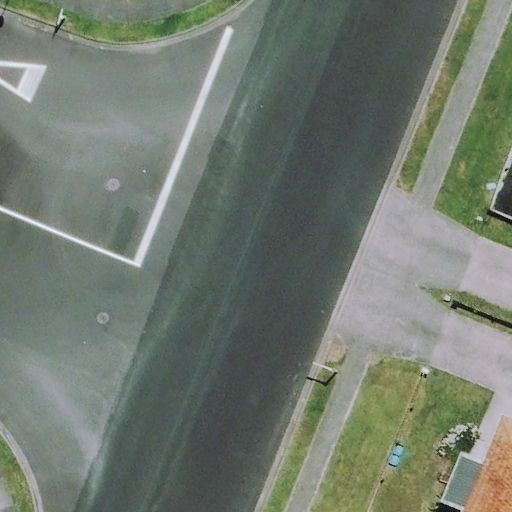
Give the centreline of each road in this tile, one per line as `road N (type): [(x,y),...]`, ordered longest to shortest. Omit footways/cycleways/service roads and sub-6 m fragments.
road 1 (residential): [(250,304),(370,0)]
road 2 (residential): [(250,304),(0,207)]
road 3 (residential): [(166,511),(250,304)]
